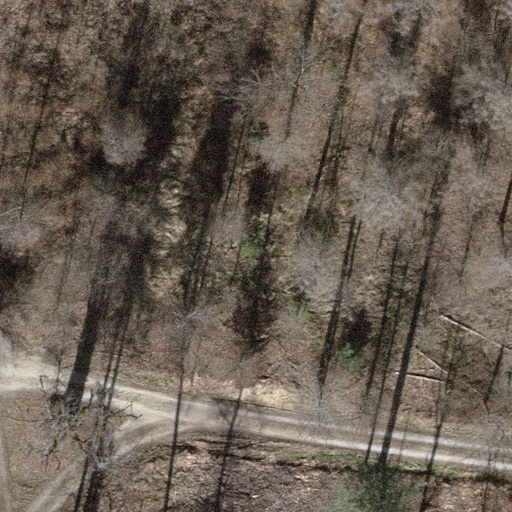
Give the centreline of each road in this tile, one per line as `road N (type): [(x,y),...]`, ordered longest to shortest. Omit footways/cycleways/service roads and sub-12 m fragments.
road 1 (track): [(108,511),(170,463),(288,418),(511,450)]
road 2 (track): [(0,378),(288,418)]
